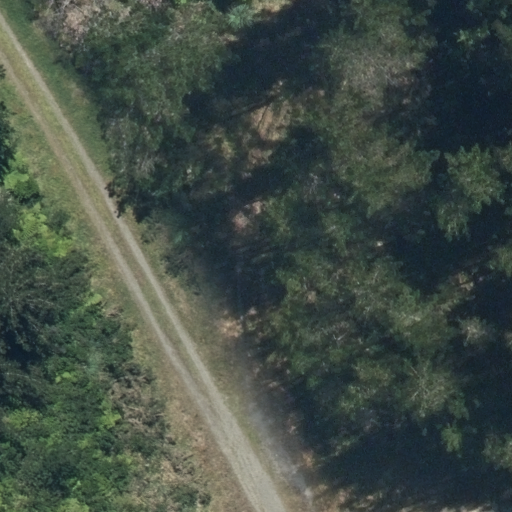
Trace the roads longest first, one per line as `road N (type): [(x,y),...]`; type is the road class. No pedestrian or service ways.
road 1 (track): [(270,511),(57,146),(0,66)]
road 2 (track): [(263,499),(267,313),(293,100),(344,0)]
